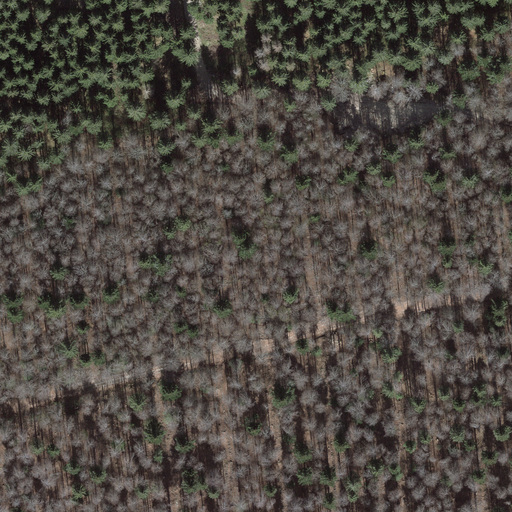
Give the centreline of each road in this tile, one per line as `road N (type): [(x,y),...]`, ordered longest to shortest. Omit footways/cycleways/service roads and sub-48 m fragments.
road 1 (track): [(0,407),(365,315),(511,293)]
road 2 (track): [(511,131),(446,109),(363,97),(223,94),(199,62),(189,0)]
